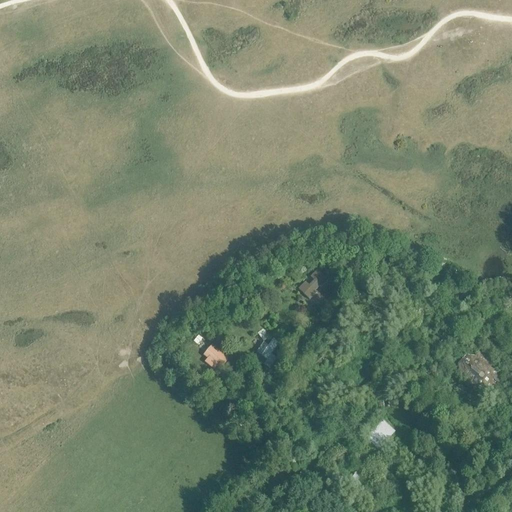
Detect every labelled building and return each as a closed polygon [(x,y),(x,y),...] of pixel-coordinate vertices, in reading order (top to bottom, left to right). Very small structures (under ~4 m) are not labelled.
[(310,286),(306,284),(300,290),(311,301),(317,294),(316,292),(321,288),(322,289),(328,282),(317,272),(311,278),(314,281),(310,286)] [(473,301),(457,293),(453,298),(470,306),(473,301)] [(271,355),(279,344),(273,340),(260,357),(266,361),(263,365),(269,370),(277,359),(271,355)] [(219,363),(224,357),(207,344),(202,350),(205,352),(198,361),(205,367),(212,358),(219,363)] [(383,422),(366,439),(377,450),(394,433),(383,422)]
